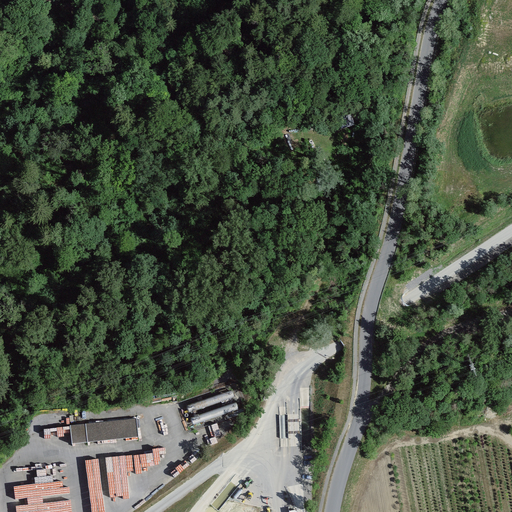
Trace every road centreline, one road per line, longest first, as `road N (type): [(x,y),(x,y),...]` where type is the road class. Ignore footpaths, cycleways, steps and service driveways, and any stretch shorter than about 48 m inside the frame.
road 1 (unclassified): [(328,511),(359,416),(369,298),(441,0)]
road 2 (track): [(287,381),(330,214),(297,168),(193,110),(173,82),(173,57),(188,31),(232,0)]
road 3 (track): [(289,511),(271,443),(273,408),(287,381),(511,232)]
road 4 (track): [(359,416),(417,352),(511,311)]
